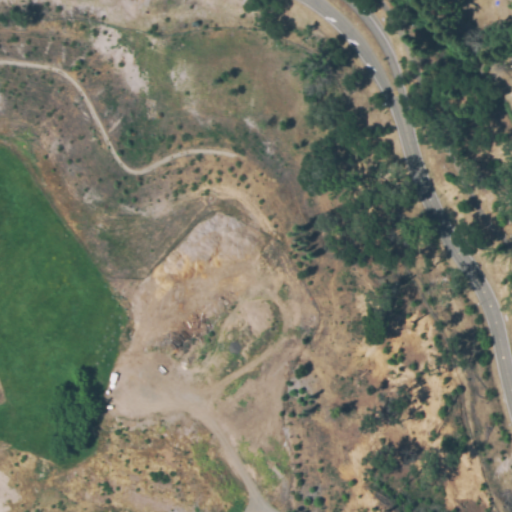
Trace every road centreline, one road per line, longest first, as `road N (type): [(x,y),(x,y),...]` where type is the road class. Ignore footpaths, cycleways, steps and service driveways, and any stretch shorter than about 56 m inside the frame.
road 1 (tertiary): [(399,118),(425,194),(477,286),(507,374)]
road 2 (tertiary): [(311,0),(350,30),(399,118)]
road 3 (tertiary): [(399,118),(381,41),(346,0)]
